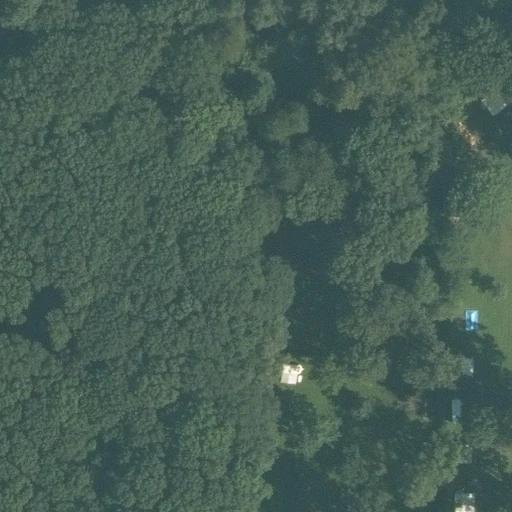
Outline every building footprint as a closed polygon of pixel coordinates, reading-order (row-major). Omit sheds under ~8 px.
[(470,216),(470,194),(444,194),(444,216),(470,216)] [(478,333),(478,312),(457,311),(457,333),(478,333)] [(282,386),(302,386),(302,368),(282,367),(282,386)] [(467,420),(466,403),(451,403),(452,421),(467,420)] [(456,493),(455,511),(465,511),(476,511),(477,494),(456,493)]
